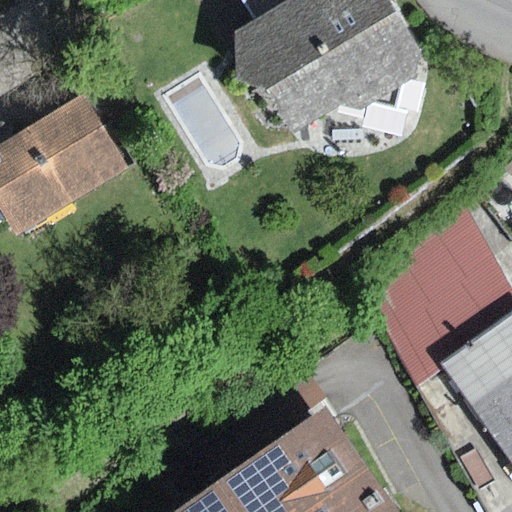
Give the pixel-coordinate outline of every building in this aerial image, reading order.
[(293,0),(258,22),(237,34),(238,76),(269,89),(296,136),(341,107),(368,113),(363,130),(403,140),(411,111),(421,114),(427,80),(427,53),(392,0),(293,0)] [(244,0),(258,22),(293,0),(244,0)] [(0,206),(18,237),(129,170),(84,96),(0,147),(0,206)] [(511,162),(472,193),(511,245),(511,162)] [(511,289),(462,204),(363,286),(418,388),(446,366),(511,317),(511,289)] [(511,317),(446,366),(511,456),(511,317)] [(402,511),(334,412),(187,511),(402,511)]
